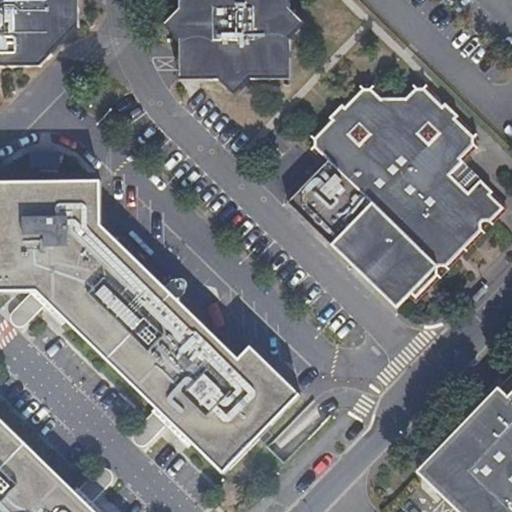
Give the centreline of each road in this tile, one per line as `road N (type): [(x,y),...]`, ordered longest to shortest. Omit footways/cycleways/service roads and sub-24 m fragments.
road 1 (residential): [(121,0),(128,50),(145,88),(434,375)]
road 2 (residential): [(434,375),(302,511)]
